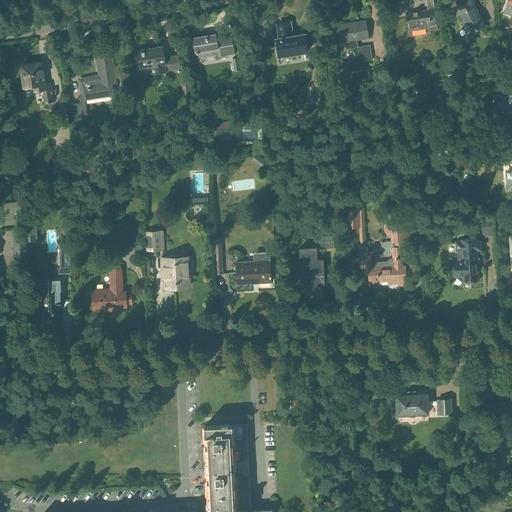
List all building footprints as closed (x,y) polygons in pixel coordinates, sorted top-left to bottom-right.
[(426,0),(428,10),(405,13),(408,31),(428,28),(428,31),(438,29),(435,9),(433,0),(426,0)] [(457,0),(459,10),(467,26),(466,26),(470,34),(485,26),(474,5),(473,0),(457,0)] [(347,49),(353,48),(356,61),(373,59),(370,45),(358,47),(357,40),(369,39),(366,20),(336,25),(339,43),(346,42),(347,49)] [(280,38),(277,38),(279,56),(292,54),(293,56),(300,54),(300,52),(308,51),(305,34),(293,36),(290,22),(277,24),(280,38)] [(197,52),(197,53),(198,53),(199,58),(217,55),(217,58),(235,55),(232,36),(217,38),(216,34),(193,37),(195,52),(197,52)] [(179,55),(166,57),(164,45),(138,49),(141,71),(152,69),(153,74),(167,72),(167,71),(181,69),(179,55)] [(81,101),(81,103),(68,105),(70,117),(88,115),(85,100),(114,95),(111,79),(116,78),(112,50),(95,53),(98,75),(82,78),(83,83),(79,84),(80,92),(81,92),(82,100),(81,101)] [(246,70),(244,58),(233,59),(234,71),(246,70)] [(41,63),(21,66),(24,85),(34,84),(35,90),(43,89),(43,91),(47,90),(48,96),(45,96),(45,100),(45,104),(55,102),(53,84),(44,86),(41,63)] [(191,81),(182,82),(184,96),(193,95),(191,81)] [(509,114),(509,113),(511,112),(511,94),(498,95),(498,102),(497,102),(498,114),(509,114)] [(398,130),(410,129),(409,114),(397,115),(398,130)] [(212,136),(234,135),(233,121),(212,121),(212,136)] [(441,152),(441,143),(419,143),(419,166),(430,166),(429,156),(433,152),(441,152)] [(53,154),(54,174),(62,173),(63,189),(78,189),(77,171),(64,172),(63,153),(53,154)] [(364,201),(345,202),(346,228),(360,228),(360,245),(359,245),(360,269),(369,269),(369,282),(397,280),(397,286),(406,285),(406,265),(404,265),(403,255),(406,255),(405,241),(411,241),(410,224),(384,225),(384,236),(391,235),(392,243),(394,243),(395,247),(392,247),(392,258),(390,258),(387,261),(376,261),(373,252),(371,252),(369,252),(367,245),(366,245),(364,201)] [(26,260),(25,230),(12,231),(14,261),(26,260)] [(146,231),(147,251),(165,250),(164,230),(146,231)] [(319,248),(339,248),(338,235),(319,236),(319,248)] [(214,239),(216,274),(224,274),(223,238),(214,239)] [(454,261),(454,276),(463,276),(464,282),(478,281),(477,251),(482,250),(481,240),(477,240),(477,239),(460,239),(460,241),(455,241),(456,252),(457,252),(458,260),(454,261)] [(301,289),(304,289),(306,289),(306,298),(315,297),(315,295),(323,295),(322,279),(325,278),(324,259),(318,259),(317,247),(299,248),(300,257),(304,257),(305,260),(304,260),(305,280),(301,280),(301,289)] [(419,253),(410,253),(411,266),(420,265),(419,253)] [(163,257),(163,271),(166,271),(167,287),(189,286),(188,256),(163,257)] [(255,259),(255,260),(236,261),(237,284),(271,282),(270,259),(262,260),(262,259),(255,259)] [(72,275),(72,260),(63,260),(64,275),(72,275)] [(110,288),(92,289),(94,311),(111,310),(112,307),(127,306),(127,304),(132,303),(131,293),(126,293),(126,290),(124,290),(122,267),(109,268),(110,288)] [(41,295),(42,313),(54,313),(62,313),(61,300),(61,291),(61,279),(41,280),(42,295),(41,295)] [(408,391),(408,392),(408,395),(396,395),(397,416),(408,415),(409,416),(411,417),(412,417),(414,417),(416,416),(417,416),(418,415),(430,414),(429,405),(437,405),(438,415),(452,414),(451,399),(438,400),(438,401),(428,401),(428,394),(416,394),(416,391),(416,390),(413,391),(412,391),(411,391),(410,391),(408,391)] [(272,511),(273,508),(251,509),(247,424),(205,426),(209,511),(197,511),(198,508),(179,509),(179,511),(272,511)] [(500,457),(482,458),(482,467),(500,466),(500,457)] [(465,481),(465,494),(474,494),(473,480),(465,481)]
